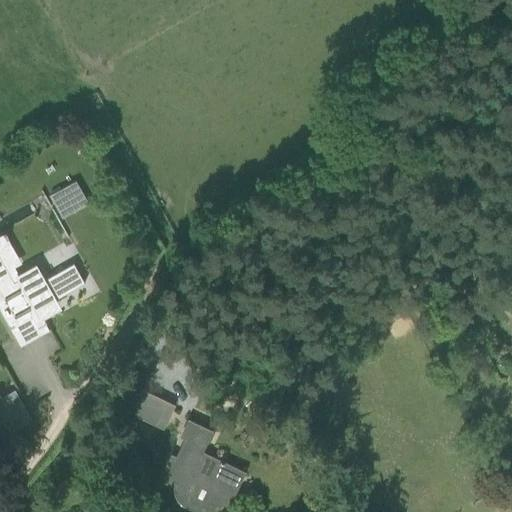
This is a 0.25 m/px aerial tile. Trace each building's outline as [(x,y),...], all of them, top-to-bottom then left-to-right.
[(48,194),(61,218),(79,208),(67,185),(48,194)] [(38,309),(84,282),(73,263),(43,280),(35,266),(18,276),(19,279),(13,282),(0,258),(0,310),(10,328),(31,316),(38,328),(46,323),(38,309)] [(384,303),(379,306),(381,310),(377,312),(383,323),(392,319),(393,321),(416,308),(407,291),(396,296),(394,291),(381,297),(384,303)] [(372,309),(363,314),(369,324),(378,319),(372,309)] [(130,411),(163,427),(173,405),(141,389),(130,411)] [(6,418),(12,430),(30,419),(24,408),(6,418)] [(231,499),(244,472),(212,457),(211,459),(200,454),(211,431),(188,420),(181,435),(186,438),(177,456),(170,453),(164,467),(171,470),(165,481),(180,488),(177,495),(177,497),(178,498),(179,499),(180,500),(181,501),(183,501),(184,502),(185,503),(186,503),(188,504),(189,504),(190,504),(192,505),(193,505),(195,505),(196,504),(197,504),(199,504),(200,503),(201,503),(203,502),(204,501),(205,500),(206,499),(207,498),(208,497),(209,496),(209,495),(210,494),(212,490),(231,499)]
